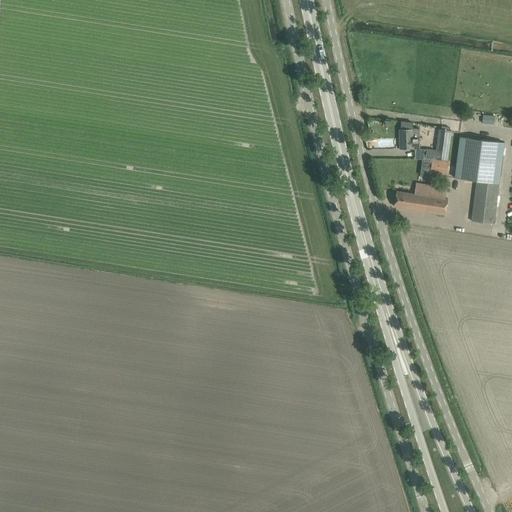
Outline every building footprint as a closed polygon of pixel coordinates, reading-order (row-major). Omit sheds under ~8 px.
[(482,123),(494,124),(495,116),(483,115),(482,123)] [(400,130),(401,148),(419,148),(419,136),(413,136),(412,129),(410,129),(400,130)] [(450,131),(439,129),(436,149),(427,148),(426,158),(435,159),(447,160),(451,133),(450,132),(450,131)] [(471,221),(494,224),(504,143),(460,137),(455,178),(477,181),(471,221)] [(447,173),(448,162),(433,160),(432,171),(447,173)] [(446,215),(448,199),(445,199),(447,188),(426,185),(426,188),(416,186),(414,194),(397,191),(394,206),(446,215)]
